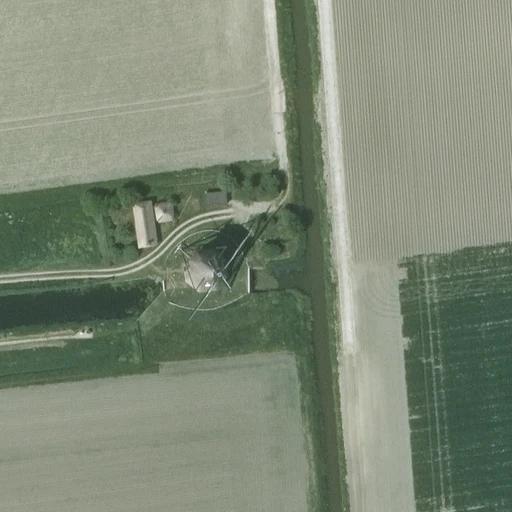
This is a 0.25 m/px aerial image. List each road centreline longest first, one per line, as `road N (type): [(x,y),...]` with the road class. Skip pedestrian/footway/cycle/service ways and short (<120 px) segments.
road 1 (track): [(365,511),(326,0)]
road 2 (track): [(270,0),(285,174),(274,205),(199,219),(134,267),(0,280)]
